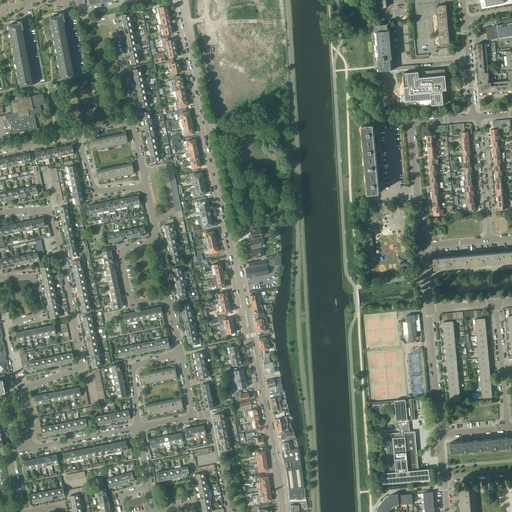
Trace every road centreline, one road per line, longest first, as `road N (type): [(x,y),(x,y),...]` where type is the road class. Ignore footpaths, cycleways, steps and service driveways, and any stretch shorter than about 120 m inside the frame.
road 1 (residential): [(282,511),(182,12)]
road 2 (residential): [(30,448),(22,388),(81,365),(49,211),(0,212)]
road 3 (residential): [(421,245),(410,127),(473,117)]
road 4 (residential): [(78,0),(81,17),(113,25),(128,98),(124,122)]
road 5 (residential): [(439,434),(428,307)]
road 6 (residential): [(507,427),(495,302)]
road 7 (residential): [(168,295),(132,301),(120,253),(157,241)]
road 8 (residential): [(477,116),(488,240)]
